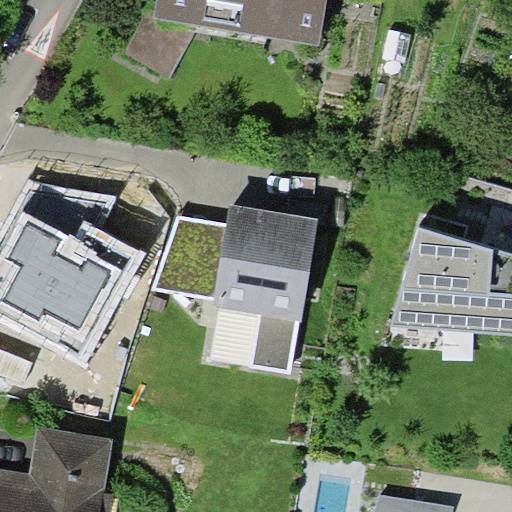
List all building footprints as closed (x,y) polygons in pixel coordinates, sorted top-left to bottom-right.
[(161,0),(159,12),(326,37),(331,0),(161,0)] [(321,217),(232,203),(229,225),(217,299),(216,305),(259,312),(251,366),(291,372),(300,319),(304,319),(321,217)] [(75,240),(25,213),(0,258),(0,324),(81,368),(144,253),(85,221),(75,240)] [(217,299),(229,225),(179,217),(153,288),(217,299)] [(451,292),(446,309),(511,326),(511,238),(468,227),(462,248),(411,235),(400,279),(451,292)] [(0,334),(0,373),(16,376),(21,338),(0,334)] [(0,470),(0,511),(99,511),(112,438),(38,426),(30,476),(0,470)]
